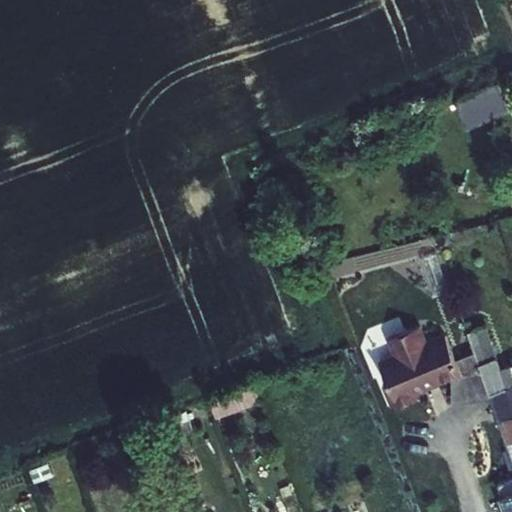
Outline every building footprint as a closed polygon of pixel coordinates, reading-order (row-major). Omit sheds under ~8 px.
[(489,86),(501,114),(509,110),(497,83),(489,86)] [(489,86),(455,101),(467,129),(501,114),(489,86)] [(459,370),(478,363),(474,352),(455,359),(446,334),(427,341),(420,323),(389,334),(396,352),(379,358),(389,386),(386,388),(391,403),(416,394),(414,388),(449,375),(460,371),(459,370)] [(511,363),(499,368),(484,325),(467,331),(474,352),(478,363),(491,398),(499,421),(511,457),(511,363)] [(451,402),(491,398),(478,363),(459,370),(460,371),(449,375),(451,402)] [(209,397),(216,418),(262,404),(255,383),(209,397)] [(511,511),(511,457),(499,421),(478,428),(502,497),(500,497),(505,511),(511,511)]
